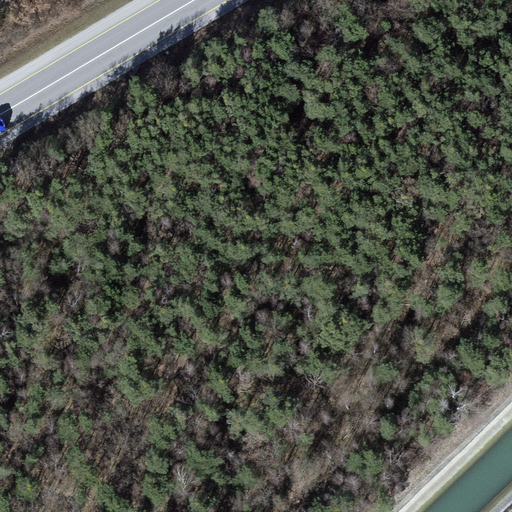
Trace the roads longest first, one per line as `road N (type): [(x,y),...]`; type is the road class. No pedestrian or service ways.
road 1 (motorway): [(0,174),(305,0)]
road 2 (primary): [(193,0),(0,114)]
